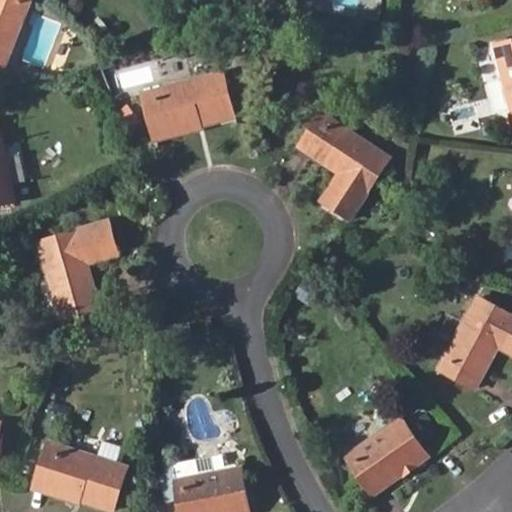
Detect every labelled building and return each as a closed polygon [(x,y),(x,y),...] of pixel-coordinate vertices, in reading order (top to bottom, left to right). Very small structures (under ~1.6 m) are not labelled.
[(30,0),(0,0),(0,67),(2,68),(30,0)] [(511,124),(511,38),(491,44),(511,124)] [(201,117),(204,126),(234,118),(222,71),(140,91),(150,129),(201,117)] [(322,111),(298,147),(338,173),(320,200),(349,219),(391,157),(322,111)] [(153,139),(204,126),(201,117),(150,129),(153,139)] [(1,133),(0,132),(0,204),(16,202),(1,133)] [(108,221),(39,241),(60,320),(100,309),(88,263),(118,255),(108,221)] [(501,251),(496,237),(480,244),(485,257),(501,251)] [(438,368),(476,389),(498,346),(511,353),(511,312),(476,295),(438,368)] [(429,456),(402,417),(345,456),(372,496),(429,456)] [(84,490),(80,502),(112,511),(128,465),(48,439),(36,474),(84,490)] [(249,511),(241,465),(175,477),(181,511),(249,511)] [(32,487),(80,502),(84,490),(36,474),(32,487)]
